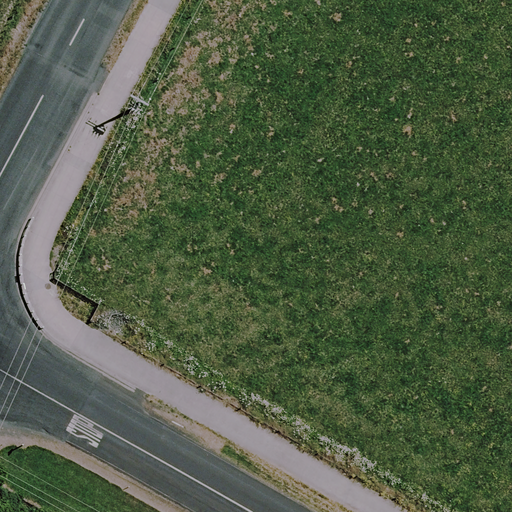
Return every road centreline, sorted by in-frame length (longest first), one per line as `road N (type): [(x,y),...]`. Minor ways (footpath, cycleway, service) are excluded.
road 1 (unclassified): [(0,371),(245,511)]
road 2 (unclassified): [(0,161),(86,0)]
